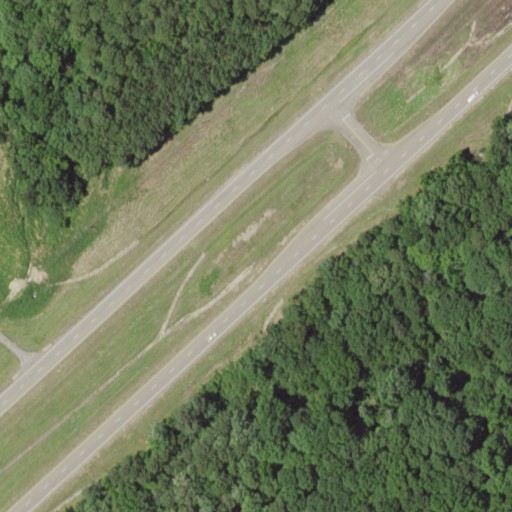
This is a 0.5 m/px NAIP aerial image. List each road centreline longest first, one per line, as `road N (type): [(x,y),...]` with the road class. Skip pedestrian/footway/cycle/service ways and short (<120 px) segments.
road 1 (trunk): [(19,511),(511,54)]
road 2 (trunk): [(439,0),(0,406)]
